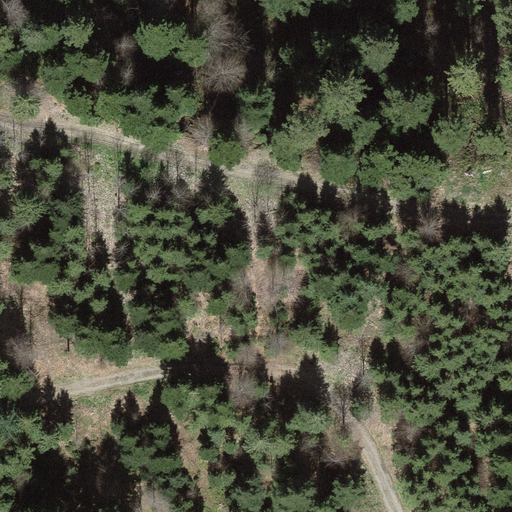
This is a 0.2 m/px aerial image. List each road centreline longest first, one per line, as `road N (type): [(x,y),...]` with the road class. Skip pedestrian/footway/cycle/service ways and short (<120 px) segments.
road 1 (track): [(0,119),(427,212),(511,219)]
road 2 (track): [(398,511),(349,415),(295,369),(136,372),(0,406)]
